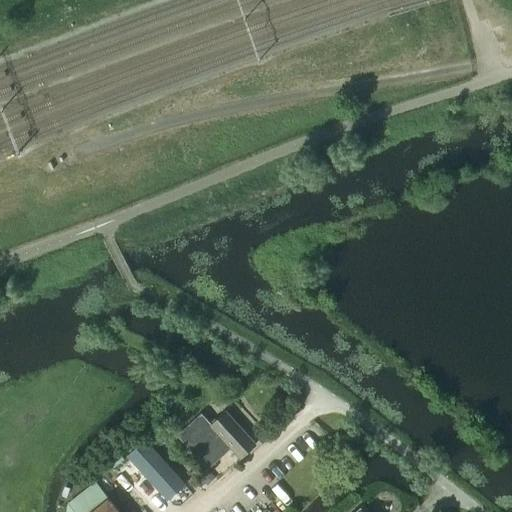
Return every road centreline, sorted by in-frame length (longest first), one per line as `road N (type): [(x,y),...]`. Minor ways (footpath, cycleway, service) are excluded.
road 1 (track): [(493,77),(330,132),(104,224)]
road 2 (track): [(325,396),(134,286)]
road 3 (unclassified): [(474,511),(325,396)]
